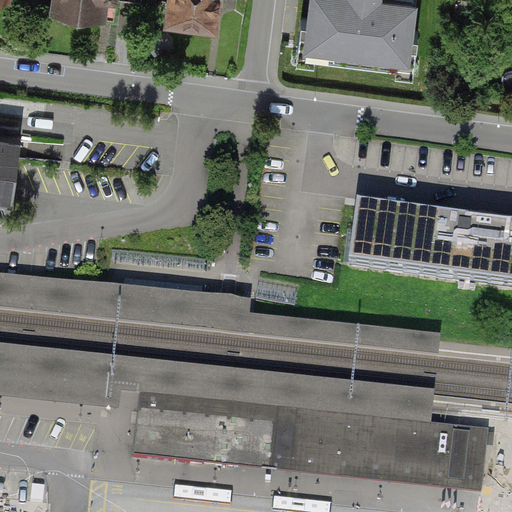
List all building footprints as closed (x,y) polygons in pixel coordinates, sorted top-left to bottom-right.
[(111,0),(49,0),(48,13),(110,20),(111,0)] [(216,0),(162,0),(160,26),(213,31),(216,0)] [(410,63),(417,0),(306,0),(301,51),(410,63)] [(21,140),(0,136),(0,195),(14,197),(21,140)] [(511,229),(358,208),(350,266),(511,289),(511,229)] [(206,262),(113,253),(112,265),(205,274),(206,262)] [(0,314),(439,361),(441,341),(250,320),(252,308),(0,280),(0,314)] [(203,290),(126,282),(124,294),(202,302),(203,290)] [(298,296),(259,289),(256,301),(296,308),(298,296)] [(431,433),(435,397),(0,352),(0,403),(119,416),(121,400),(141,402),(431,433)] [(431,433),(141,402),(135,457),(483,494),(489,439),(431,433)]
